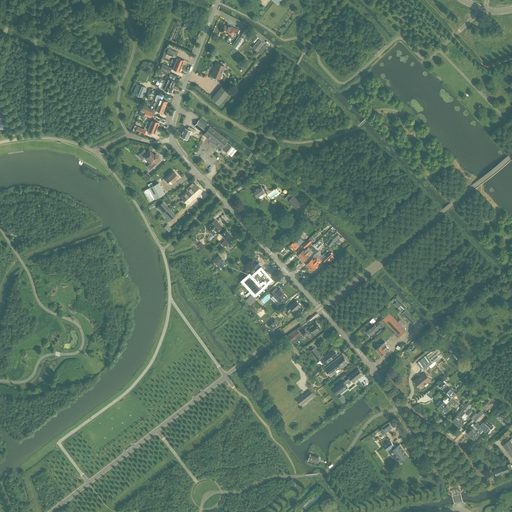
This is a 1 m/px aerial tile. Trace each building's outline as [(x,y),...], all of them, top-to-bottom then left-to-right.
[(221,33),(230,36),(232,31),(237,33),(238,33),(239,32),(238,31),(238,30),(230,27),(229,27),(224,25),(221,33)] [(234,47),(237,50),(244,40),(240,38),(234,47)] [(252,47),(261,54),(267,46),(259,39),(252,47)] [(166,48),(164,53),(166,54),(175,58),(177,52),(168,49),(166,48)] [(171,62),(181,66),(182,63),(183,64),(184,61),(183,61),(184,60),(177,58),(175,61),(172,60),(171,62)] [(181,66),(171,62),(170,65),(173,66),(172,69),(179,72),(179,71),(180,71),(181,69),(180,69),(181,66)] [(216,63),(212,72),(211,75),(219,79),(224,67),(216,63)] [(160,69),(169,73),(171,68),(162,64),(161,67),(160,69)] [(159,81),(163,83),(173,87),(174,84),(175,82),(175,81),(168,78),(167,82),(160,79),(159,81)] [(173,87),(163,83),(162,85),(165,86),(164,90),(171,92),(172,90),(172,89),(173,87)] [(133,94),(141,97),(142,97),(145,88),(137,84),(133,94)] [(221,87),(211,99),(219,105),(229,93),(221,87)] [(155,101),(154,103),(155,104),(165,108),(167,102),(160,99),(159,102),(155,101)] [(155,104),(154,103),(153,106),(154,106),(153,109),(154,111),(155,111),(155,110),(162,113),(165,108),(155,104)] [(142,106),(141,110),(151,114),(154,115),(154,114),(152,114),(153,110),(142,106)] [(203,134),(231,156),(236,150),(226,142),(227,140),(210,126),(200,118),(194,126),(204,134),(203,134)] [(146,124),(148,125),(156,128),(159,122),(152,120),(150,123),(147,121),(146,123),(145,122),(145,123),(146,124)] [(145,126),(144,129),(146,130),(145,130),(147,131),(154,134),(156,128),(148,125),(146,124),(145,126)] [(135,132),(144,135),(145,130),(146,130),(144,129),(137,127),(135,132)] [(184,138),(185,139),(187,139),(191,131),(194,133),(195,130),(188,127),(187,129),(184,128),(180,136),(181,136),(181,137),(183,138),(184,138)] [(158,157),(155,154),(154,155),(150,150),(147,153),(143,149),(137,155),(141,159),(144,156),(150,163),(146,166),(150,170),(156,164),(153,162),(158,157)] [(165,180),(167,183),(170,180),(173,183),(176,180),(176,179),(178,176),(174,172),(168,178),(165,180)] [(148,189),(153,200),(164,194),(159,183),(148,189)] [(180,197),(182,199),(186,196),(187,197),(192,193),(191,192),(194,190),(193,189),(197,186),(195,184),(193,185),(193,184),(186,189),(187,190),(180,197)] [(186,196),(182,199),(187,204),(202,191),(197,186),(193,189),(194,190),(191,192),(192,193),(187,197),(186,196)] [(258,197),(259,197),(260,198),(261,198),(263,197),(263,196),(262,194),(265,192),(267,191),(265,187),(263,188),(261,186),(254,191),(254,192),(254,193),(255,194),(256,194),(258,197)] [(288,202),(293,196),(289,193),(284,199),(288,202)] [(288,202),(296,208),(301,203),(293,196),(288,202)] [(157,207),(162,214),(168,208),(163,202),(157,207)] [(168,208),(162,214),(169,221),(175,215),(168,208)] [(208,229),(210,231),(213,232),(214,230),(216,232),(222,226),(218,223),(214,220),(209,224),(210,225),(208,226),(208,229)] [(221,244),(223,247),(233,238),(226,230),(221,235),(226,239),(221,244)] [(295,240),(289,246),(293,251),(300,245),(300,244),(305,240),(304,240),(300,236),(300,235),(296,239),(296,240),(295,240)] [(328,246),(330,247),(335,242),(340,237),(338,235),(333,239),(332,242),(329,244),(328,246)] [(309,239),(302,245),(305,248),(312,242),(311,241),(309,239)] [(315,245),(319,250),(324,245),(319,240),(315,245),(314,245),(315,245)] [(303,250),(297,255),(301,259),(311,249),(314,246),(315,245),(314,245),(315,245),(314,244),(313,245),(311,244),(304,250),(303,250)] [(311,249),(301,259),(304,262),(310,256),(309,256),(316,249),(314,246),(311,249)] [(312,259),(306,264),(309,268),(319,258),(322,256),(318,251),(313,256),(315,258),(313,259),(312,259)] [(319,258),(309,268),(312,271),(318,265),(322,261),(323,259),(325,262),(327,260),(330,262),(335,258),(332,255),(332,254),(330,253),(326,256),(324,254),(322,256),(319,258)] [(213,260),(218,266),(224,261),(219,255),(213,260)] [(246,279),(244,280),(252,289),(256,285),(257,284),(257,283),(259,282),(263,286),(263,285),(264,286),(266,284),(265,284),(271,280),(270,279),(270,280),(267,277),(265,274),(265,275),(264,276),(264,275),(264,276),(262,274),(261,276),(258,272),(253,276),(251,277),(250,276),(250,275),(246,279)] [(276,287),(270,293),(273,296),(280,303),(287,297),(283,293),(280,289),(279,290),(276,287)] [(246,300),(245,300),(250,306),(256,300),(251,295),(246,300)] [(395,299),(405,309),(407,308),(397,298),(395,299)] [(287,311),(288,312),(289,311),(292,309),(294,311),(301,306),(296,300),(287,308),(288,310),(287,311)] [(403,313),(413,324),(416,321),(406,310),(403,313)] [(406,331),(389,313),(383,320),(399,337),(406,331)] [(273,331),(280,325),(274,319),(268,325),(273,331)] [(374,324),(366,331),(370,336),(378,329),(378,328),(380,326),(381,327),(384,325),(380,320),(378,322),(375,325),(374,324)] [(310,327),(309,328),(307,326),(305,329),(304,328),(301,331),(304,336),(310,331),(313,334),(321,328),(316,322),(313,324),(310,327)] [(66,335),(70,329),(64,325),(60,331),(66,335)] [(411,331),(415,335),(419,332),(415,327),(411,331)] [(292,339),(293,340),(299,335),(295,330),(287,337),(291,341),(292,339)] [(378,344),(377,345),(376,346),(376,347),(376,348),(377,349),(376,349),(377,350),(377,351),(378,352),(381,355),(390,348),(390,349),(390,348),(385,342),(384,342),(385,342),(381,345),(380,345),(379,344),(378,344)] [(315,348),(310,351),(317,360),(320,358),(321,360),(325,365),(338,355),(334,350),(324,357),(323,355),(322,356),(315,348)] [(417,363),(423,371),(423,370),(429,365),(432,369),(435,366),(433,363),(434,361),(435,363),(441,358),(440,357),(442,355),(436,348),(427,356),(426,355),(417,363)] [(342,355),(324,368),(331,376),(348,362),(342,355)] [(332,389),(337,394),(347,386),(345,384),(351,380),(352,382),(363,374),(358,369),(348,377),(349,378),(343,382),(343,381),(332,389)] [(414,381),(417,384),(417,385),(418,386),(418,385),(420,388),(430,380),(427,377),(428,376),(425,372),(414,381)] [(444,380),(437,385),(441,389),(447,382),(444,380)] [(437,407),(441,410),(450,400),(452,397),(456,393),(450,388),(446,393),(448,395),(442,401),(442,402),(440,400),(436,404),(438,406),(437,407)] [(305,402),(307,401),(314,395),(310,390),(304,394),(304,393),(300,396),(301,397),(297,400),(300,405),(305,402)] [(459,403),(452,397),(450,400),(441,410),(445,414),(450,408),(449,407),(452,404),(455,407),(459,403)] [(465,413),(465,412),(471,405),(468,403),(466,405),(463,402),(458,407),(462,410),(461,411),(458,414),(457,414),(452,420),(456,423),(465,413)] [(465,413),(456,423),(460,427),(463,423),(464,422),(464,421),(465,421),(467,418),(466,417),(468,415),(475,421),(483,412),(481,410),(477,414),(474,411),(473,412),(469,408),(465,413)] [(488,420),(485,424),(489,428),(493,424),(488,420)] [(467,433),(471,436),(480,426),(477,422),(472,427),(467,433)] [(480,426),(471,436),(475,440),(480,434),(482,430),(485,433),(487,430),(489,428),(486,426),(483,423),(480,426)] [(383,444),(387,451),(391,448),(392,450),(396,456),(394,458),(396,462),(399,460),(400,462),(403,460),(406,458),(408,456),(402,447),(400,444),(395,448),(394,446),(395,445),(390,439),(383,444)] [(503,446),(511,457),(511,443),(510,440),(503,446)] [(318,457),(310,455),(309,461),(316,463),(318,461),(319,461),(319,459),(318,457)] [(507,466),(494,470),(496,475),(509,471),(509,470),(511,468),(510,463),(507,465),(507,466)] [(302,505),(307,511),(322,498),(317,492),(302,505)]
